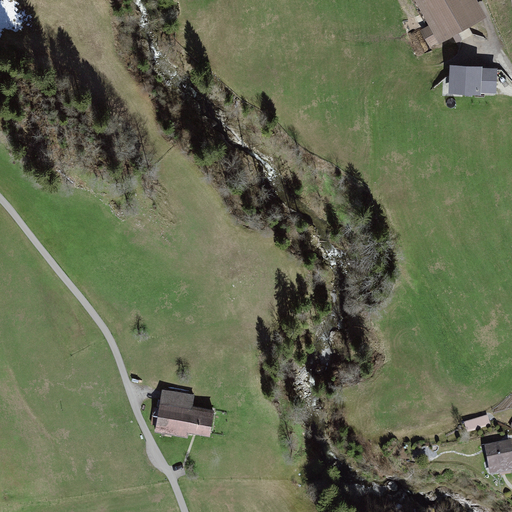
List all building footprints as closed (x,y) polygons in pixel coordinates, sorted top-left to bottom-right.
[(477,0),(417,0),(431,27),(420,33),(429,50),(488,20),(477,0)] [(480,64),(452,62),(451,89),(479,91),(480,64)] [(196,396),(165,391),(159,430),(215,438),(220,412),(194,408),(196,396)] [(490,425),(487,416),(465,423),(467,432),(490,425)] [(511,467),(508,445),(487,449),(492,472),(511,468),(511,467)]
